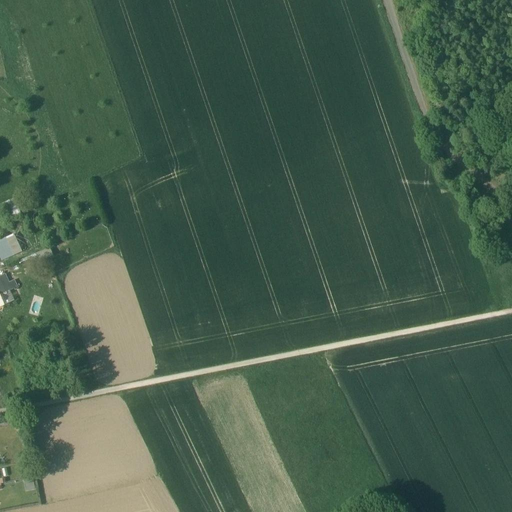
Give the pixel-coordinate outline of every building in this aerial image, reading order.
[(14,235),(0,241),(0,257),(2,262),(22,253),(14,235)] [(0,276),(0,291),(7,288),(8,291),(17,287),(13,280),(8,283),(4,275),(0,276)] [(0,297),(4,306),(13,302),(8,291),(7,288),(0,291),(0,297)] [(16,419),(20,442),(27,441),(22,418),(16,419)] [(33,478),(24,479),(27,491),(35,490),(33,478)]
